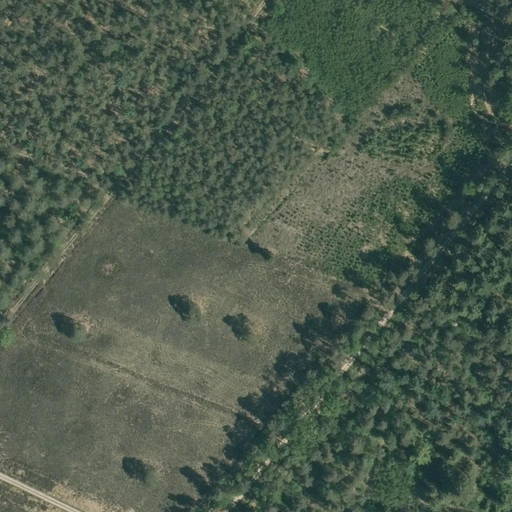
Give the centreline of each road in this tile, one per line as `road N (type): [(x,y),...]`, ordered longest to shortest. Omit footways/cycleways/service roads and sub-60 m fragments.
road 1 (track): [(511,151),(215,511)]
road 2 (track): [(0,316),(266,0)]
road 3 (track): [(487,0),(483,65),(492,102),(511,125)]
